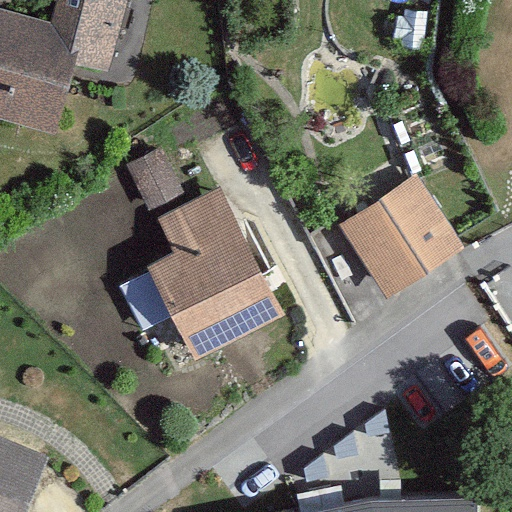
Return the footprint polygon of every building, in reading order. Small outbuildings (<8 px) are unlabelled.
[(132,0),(56,0),(49,27),(0,13),(0,124),(50,137),(72,55),(114,66),(132,0)] [(179,191),(157,151),(119,171),(142,212),(179,191)] [(409,178),(340,222),(388,296),(457,252),(409,178)] [(282,315),(219,191),(155,223),(170,254),(144,268),(190,361),(282,315)] [(24,511),(48,458),(0,437),(0,511),(24,511)] [(473,511),(473,488),(292,492),(292,511),(473,511)]
